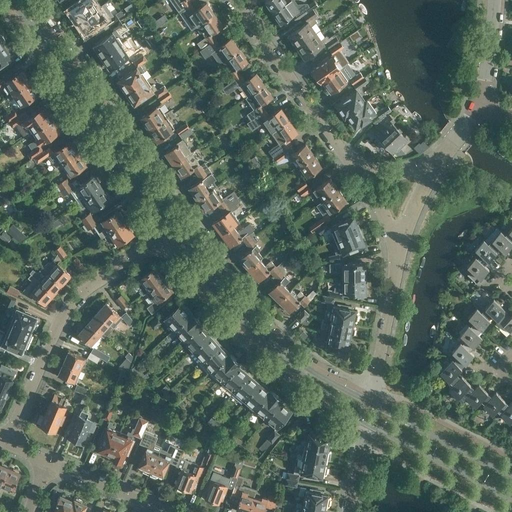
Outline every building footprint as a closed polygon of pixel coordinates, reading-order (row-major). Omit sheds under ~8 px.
[(77,20),(77,22),(97,8),(92,1),(92,0),(80,0),(71,7),(70,9),(69,9),(72,13),(71,15),(74,20),(77,20)] [(169,0),(179,12),(180,11),(190,4),(187,0),(169,0)] [(265,0),(264,1),(272,12),(286,3),(284,0),(265,0)] [(290,0),(286,3),(272,12),(280,24),(298,12),(297,11),(300,9),(293,0),(290,0)] [(303,16),(313,9),(318,6),(315,1),(300,11),(303,16)] [(190,4),(180,11),(184,16),(188,13),(193,20),(193,19),(198,25),(214,14),(206,3),(195,11),(190,4)] [(98,7),(97,8),(77,22),(78,22),(78,23),(77,24),(81,29),(83,29),(86,33),(87,32),(87,33),(102,23),(102,22),(105,20),(109,26),(119,19),(119,20),(126,15),(123,11),(120,11),(115,14),(110,18),(106,12),(103,14),(98,7)] [(153,14),(155,19),(165,13),(162,8),(153,14)] [(288,35),(296,47),(315,33),(310,27),(317,22),(315,19),(318,17),(313,9),(303,16),(307,22),(288,35)] [(214,14),(198,25),(198,26),(196,28),(200,33),(201,32),(205,38),(197,43),(201,49),(215,40),(211,34),(222,26),(214,14)] [(94,45),(97,50),(96,51),(100,58),(120,44),(116,38),(118,37),(117,36),(119,35),(115,29),(122,24),(119,20),(119,19),(109,26),(112,31),(112,33),(109,35),(108,34),(95,43),(95,44),(94,45)] [(158,19),(152,23),(156,28),(161,24),(158,19)] [(315,33),(296,47),(304,58),(325,44),(329,49),(339,42),(334,35),(328,38),(326,36),(320,41),(315,33)] [(201,49),(206,56),(215,51),(222,61),(239,49),(231,38),(219,46),(215,40),(201,49)] [(320,81),(337,69),(339,68),(335,63),(340,59),(340,57),(336,52),(343,47),(339,42),(329,49),(332,54),(332,56),(329,58),(328,57),(317,64),(319,66),(313,70),(313,71),(311,72),(315,78),(317,76),(320,81)] [(120,44),(100,58),(105,64),(107,64),(110,68),(112,68),(125,59),(124,59),(128,56),(130,56),(134,61),(143,55),(140,50),(133,55),(129,50),(127,51),(127,50),(125,51),(120,44)] [(4,45),(0,48),(0,68),(8,63),(7,60),(12,57),(4,45)] [(239,49),(222,61),(227,67),(226,68),(231,74),(226,77),(230,82),(240,75),(236,69),(247,61),(239,49)] [(120,87),(125,93),(144,80),(140,73),(142,72),(141,71),(143,70),(139,65),(146,60),(143,55),(134,61),(137,67),(137,68),(133,71),(132,70),(119,79),(120,80),(118,81),(121,84),(120,87)] [(5,95),(7,97),(30,82),(28,80),(27,80),(25,78),(26,77),(22,71),(21,72),(20,69),(13,74),(14,75),(5,81),(9,88),(9,90),(6,92),(5,95)] [(337,69),(320,81),(325,88),(327,87),(330,92),(336,88),(340,86),(339,85),(348,79),(350,79),(353,84),(363,77),(359,72),(351,78),(348,74),(346,73),(342,76),(337,69)] [(230,82),(223,87),(222,88),(226,93),(228,93),(237,87),(240,90),(242,90),(246,96),(252,92),(263,85),(255,73),(244,81),(240,75),(230,82)] [(349,95),(345,99),(344,97),(337,102),(337,103),(336,104),(345,116),(346,115),(364,103),(358,95),(362,92),(359,88),(367,82),(370,80),(366,75),(364,77),(363,77),(353,84),(356,89),(349,94),(349,95)] [(144,80),(125,93),(129,100),(131,100),(134,104),(135,104),(137,104),(149,95),(148,94),(153,91),(155,94),(157,97),(158,97),(167,91),(164,85),(157,90),(153,84),(151,86),(150,85),(149,86),(144,80)] [(30,82),(7,97),(8,99),(10,99),(13,98),(16,98),(21,105),(30,99),(30,100),(37,95),(36,93),(37,92),(33,87),(32,87),(30,85),(31,84),(30,82)] [(246,96),(245,98),(253,110),(246,114),(250,120),(255,117),(265,110),(260,104),(271,96),(263,85),(252,92),(246,96)] [(167,91),(158,97),(162,102),(172,96),(168,90),(167,91)] [(205,104),(200,96),(191,102),(196,110),(205,104)] [(364,103),(346,115),(351,123),(352,122),(356,127),(376,113),(380,117),(385,113),(390,110),(387,105),(378,111),(376,107),(372,110),(366,101),(364,103)] [(141,117),(149,129),(173,113),(171,110),(164,114),(158,106),(141,117)] [(18,115),(9,122),(8,122),(12,127),(19,122),(23,128),(27,125),(31,132),(52,118),(44,107),(43,108),(41,107),(27,117),(28,118),(24,121),(22,120),(18,115)] [(265,110),(255,117),(258,122),(262,119),(267,126),(267,125),(272,132),(289,120),(281,108),(269,117),(265,110)] [(15,110),(5,117),(9,122),(18,115),(15,110)] [(173,113),(149,129),(157,141),(174,129),(169,121),(175,116),(178,114),(176,111),(173,113)] [(380,117),(373,122),(376,125),(371,129),(372,130),(371,131),(375,135),(376,134),(392,152),(395,149),(397,151),(405,144),(403,142),(406,139),(391,123),(394,121),(388,114),(386,115),(385,113),(380,117)] [(31,159),(34,157),(43,151),(39,145),(39,144),(43,141),(44,142),(59,132),(59,131),(60,130),(52,118),(31,132),(36,139),(28,144),(33,150),(27,154),(31,159)] [(289,120),(272,132),(276,137),(281,145),(269,153),(272,158),(290,146),(285,139),(297,131),(289,120)] [(176,129),(180,134),(189,128),(190,127),(187,122),(176,129)] [(235,131),(229,122),(224,126),(230,135),(235,131)] [(165,153),(173,164),(191,152),(187,146),(182,140),(193,132),(189,128),(180,134),(179,135),(182,139),(176,143),(177,145),(165,153)] [(46,167),(49,171),(77,152),(70,141),(53,152),(49,147),(43,151),(34,157),(37,162),(46,157),(51,164),(46,167)] [(280,153),(272,158),(276,163),(292,160),(294,159),(299,165),(313,155),(305,144),(294,151),(290,146),(280,153)] [(49,173),(47,174),(50,179),(58,174),(56,172),(62,167),(68,176),(86,164),(77,152),(49,171),(48,171),(49,173)] [(191,152),(173,164),(181,176),(193,168),(197,174),(207,167),(204,162),(200,165),(191,152)] [(313,155),(299,165),(303,172),(301,173),(304,178),(321,167),(313,155)] [(253,172),(249,166),(244,169),(248,175),(253,172)] [(207,167),(197,174),(201,180),(189,188),(197,199),(209,191),(216,186),(212,181),(215,179),(211,173),(207,167)] [(70,183),(59,190),(63,196),(66,194),(72,203),(76,199),(78,202),(101,187),(93,176),(80,185),(76,179),(70,183)] [(55,185),(59,190),(70,183),(66,178),(55,185)] [(318,194),(323,200),(338,190),(329,178),(312,190),(316,195),(318,194)] [(295,186),(299,191),(307,185),(304,180),(295,186)] [(307,185),(299,191),(302,197),(311,190),(307,185)] [(101,187),(78,202),(85,212),(90,208),(92,210),(109,199),(101,187)] [(209,191),(197,199),(205,211),(216,203),(221,209),(231,201),(228,197),(223,200),(218,193),(217,194),(213,188),(209,191)] [(338,190),(323,200),(327,206),(325,207),(329,213),(345,201),(338,190)] [(11,199),(4,203),(10,213),(17,209),(11,199)] [(231,201),(221,209),(225,214),(213,223),(221,234),(233,225),(229,220),(235,216),(230,209),(234,205),(231,201)] [(104,229),(98,233),(101,237),(103,236),(124,221),(117,210),(100,222),(104,229)] [(80,220),(84,225),(94,218),(90,212),(80,220)] [(314,224),(317,229),(325,223),(331,219),(327,214),(314,224)] [(325,223),(317,229),(320,234),(326,230),(328,234),(334,232),(337,239),(361,230),(358,223),(355,222),(353,217),(330,226),(330,227),(328,228),(325,223)] [(94,218),(84,225),(88,230),(98,223),(94,218)] [(103,236),(103,237),(105,240),(110,236),(115,245),(133,233),(124,221),(103,236)] [(233,225),(221,234),(229,245),(241,237),(246,243),(256,235),(253,231),(255,229),(250,223),(244,227),(238,232),(233,225)] [(24,235),(13,224),(7,230),(18,241),(24,235)] [(489,241),(500,230),(497,227),(486,238),(489,241)] [(329,261),(332,261),(340,259),(339,254),(341,253),(341,254),(364,245),(362,239),(364,236),(361,230),(337,239),(341,247),(334,250),(335,254),(328,256),(329,261)] [(488,243),(497,252),(500,248),(505,252),(511,244),(511,242),(505,235),(500,230),(488,243)] [(12,238),(4,231),(0,235),(0,237),(7,243),(12,238)] [(256,235),(246,243),(250,249),(239,260),(249,269),(259,260),(263,257),(258,251),(261,250),(254,243),(259,240),(256,235)] [(475,249),(471,252),(476,256),(484,265),(497,252),(488,243),(484,239),(475,249)] [(40,263),(39,264),(61,284),(70,274),(63,267),(65,265),(60,260),(62,257),(66,254),(59,245),(54,249),(57,253),(55,257),(54,256),(53,257),(52,257),(51,258),(51,259),(51,260),(51,261),(49,264),(47,262),(44,267),(40,263)] [(484,265),(476,256),(467,266),(471,270),(467,274),(476,282),(489,269),(484,265)] [(77,257),(72,261),(80,272),(85,268),(77,257)] [(340,259),(332,261),(332,262),(330,263),(330,271),(334,271),(341,271),(341,279),(365,279),(365,263),(349,263),(349,265),(344,265),(343,258),(340,259)] [(259,260),(249,269),(259,280),(269,271),(274,276),(283,267),(286,264),(283,261),(280,264),(275,267),(271,260),(265,266),(259,260)] [(62,284),(61,284),(39,264),(36,268),(41,272),(45,276),(40,282),(53,293),(53,294),(62,284)] [(144,285),(147,290),(163,278),(155,267),(140,278),(145,284),(144,285)] [(283,267),(274,276),(279,282),(269,291),(279,301),(289,291),(284,286),(289,281),(283,275),(287,271),(283,267)] [(31,280),(21,291),(36,299),(36,298),(35,298),(37,296),(44,303),(53,293),(40,282),(31,274),(28,278),(31,280)] [(163,278),(147,290),(150,294),(152,293),(157,300),(172,289),(163,278)] [(324,289),(323,295),(331,296),(334,297),(342,299),(343,292),(349,292),(349,294),(365,294),(365,279),(341,279),(341,287),(333,287),(328,286),(324,289)] [(17,296),(20,290),(10,285),(7,291),(17,296)] [(289,291),(279,301),(289,312),(299,302),(304,306),(313,297),(317,293),(313,289),(309,293),(305,297),(299,291),(294,297),(289,291)] [(6,295),(3,302),(13,306),(16,299),(6,295)] [(115,299),(123,308),(128,304),(120,295),(115,299)] [(331,296),(323,295),(322,295),(321,301),(327,302),(327,306),(325,305),(324,309),(332,311),(331,319),(352,323),(352,320),(353,320),(356,320),(357,315),(356,313),(354,312),(355,309),(348,308),(349,305),(337,303),(337,306),(332,305),(334,297),(331,296)] [(479,305),(477,307),(481,312),(490,320),(494,316),(498,320),(507,311),(494,299),(483,309),(479,305)] [(105,303),(96,313),(108,324),(113,319),(115,320),(119,315),(105,303)] [(169,323),(174,328),(192,312),(186,306),(184,307),(181,303),(163,320),(167,325),(169,323)] [(154,304),(145,312),(148,316),(158,309),(154,304)] [(15,307),(9,319),(33,329),(39,317),(15,307)] [(472,321),(469,325),(478,333),(490,320),(481,312),(477,307),(468,317),(472,321)] [(309,313),(305,309),(296,318),(301,322),(309,313)] [(507,311),(498,320),(511,333),(511,331),(511,313),(511,315),(507,311)] [(134,322),(126,312),(121,316),(129,326),(134,322)] [(192,312),(174,328),(172,330),(176,335),(178,334),(183,339),(199,324),(201,323),(192,312)] [(87,323),(99,334),(104,339),(113,328),(108,324),(96,313),(87,323)] [(158,316),(149,324),(153,329),(162,321),(158,316)] [(330,325),(328,333),(349,337),(350,335),(351,335),(353,334),(354,329),(352,327),(351,327),(352,323),(331,319),(322,317),(321,321),(328,322),(328,324),(330,325)] [(9,319),(4,331),(28,341),(31,334),(33,329),(9,319)] [(310,323),(306,319),(302,323),(307,327),(310,323)] [(99,334),(87,323),(78,333),(92,345),(97,340),(95,339),(99,334)] [(199,324),(183,339),(181,341),(186,345),(188,344),(193,349),(209,335),(208,334),(208,331),(204,327),(202,327),(199,324)] [(469,325),(456,338),(460,342),(469,351),(469,350),(482,337),(478,333),(469,325)] [(4,331),(2,336),(0,340),(0,343),(11,348),(10,350),(22,355),(28,341),(4,331)] [(349,337),(328,333),(320,331),(320,336),(327,337),(326,346),(328,346),(327,350),(346,354),(347,348),(348,349),(350,348),(351,344),(350,341),(348,341),(349,337)] [(209,335),(193,349),(191,351),(195,356),(197,354),(202,359),(218,345),(217,344),(218,342),(214,337),(211,337),(209,335)] [(469,351),(460,342),(448,355),(452,359),(461,367),(473,354),(469,350),(469,351)] [(218,345),(202,359),(202,360),(200,361),(205,366),(206,364),(211,370),(229,354),(223,347),(221,348),(218,345)] [(108,355),(93,347),(90,352),(100,358),(105,360),(108,355)] [(68,351),(63,363),(80,370),(83,363),(84,364),(86,359),(68,351)] [(90,352),(87,357),(97,363),(100,358),(90,352)] [(133,356),(128,352),(125,356),(131,361),(133,356)] [(229,354),(211,370),(218,376),(216,378),(221,383),(238,363),(229,354)] [(461,367),(452,359),(439,373),(452,385),(453,385),(462,376),(457,371),(461,367)] [(80,370),(63,363),(58,374),(76,382),(78,377),(80,370)] [(221,383),(223,381),(228,386),(227,388),(231,391),(246,373),(244,371),(244,368),(238,363),(221,383)] [(139,369),(136,365),(129,370),(134,373),(139,369)] [(0,406),(0,407),(4,397),(6,397),(10,388),(9,387),(12,379),(14,373),(3,368),(0,374),(0,406)] [(248,374),(246,373),(231,391),(233,390),(239,395),(238,397),(242,400),(257,381),(255,380),(255,377),(250,373),(248,374)] [(453,385),(452,385),(448,389),(462,402),(466,397),(475,388),(474,388),(462,376),(453,385)] [(258,383),(257,381),(242,400),(242,401),(244,399),(249,404),(248,406),(253,409),(268,391),(265,389),(265,386),(261,382),(258,383)] [(87,389),(77,384),(74,390),(80,393),(85,394),(87,389)] [(475,388),(466,397),(475,406),(479,402),(483,405),(492,396),(491,396),(478,384),(474,388),(475,388)] [(187,393),(184,390),(176,398),(179,401),(187,393)] [(270,390),(268,391),(253,409),(253,410),(255,408),(260,413),(259,415),(264,419),(265,417),(280,399),(270,390)] [(492,396),(483,405),(496,418),(500,414),(509,405),(495,392),(491,396),(492,396)] [(87,395),(85,394),(80,393),(76,403),(82,406),(87,395)] [(51,400),(41,425),(43,426),(44,428),(45,430),(48,431),(50,431),(52,429),(55,431),(58,423),(61,425),(65,415),(62,413),(66,403),(64,402),(66,399),(54,394),(51,400)] [(280,399),(265,417),(271,422),(270,424),(275,428),(290,410),(287,407),(287,405),(280,399)] [(237,410),(241,404),(238,401),(233,406),(237,410)] [(509,405),(500,414),(509,422),(511,418),(511,401),(509,405)] [(109,421),(114,410),(107,407),(102,418),(109,421)] [(75,423),(69,437),(81,442),(87,428),(93,431),(96,423),(86,418),(88,413),(81,410),(79,415),(77,414),(73,422),(75,423)] [(119,433),(110,454),(114,456),(112,459),(121,462),(125,453),(128,455),(134,440),(131,438),(133,434),(140,437),(148,420),(140,417),(135,429),(132,428),(131,432),(128,431),(126,436),(119,433)] [(298,418),(291,427),(295,431),(303,422),(298,418)] [(98,449),(110,454),(119,433),(112,430),(114,426),(111,424),(112,422),(109,421),(107,428),(104,427),(98,442),(100,443),(98,449)] [(298,443),(306,445),(327,449),(327,445),(329,446),(331,445),(332,439),(330,438),(329,438),(330,432),(311,429),(310,432),(308,432),(307,440),(299,439),(298,443)] [(158,436),(145,430),(139,443),(147,446),(146,449),(145,448),(138,466),(143,468),(143,472),(149,474),(159,451),(159,449),(154,446),(158,436)] [(274,430),(267,438),(272,443),(279,434),(274,430)] [(222,437),(213,434),(211,439),(219,443),(222,437)] [(244,442),(233,435),(231,439),(241,446),(244,442)] [(179,460),(175,467),(181,469),(175,485),(190,491),(192,487),(194,488),(204,462),(210,464),(217,445),(211,443),(205,457),(204,456),(200,465),(180,457),(180,456),(179,460)] [(159,451),(149,474),(155,477),(158,474),(163,476),(170,459),(171,456),(179,460),(180,456),(180,457),(185,447),(178,444),(176,450),(169,447),(166,454),(159,451)] [(290,452),(290,456),(303,459),(324,463),(325,460),(326,460),(328,459),(329,453),(327,451),(326,451),(327,449),(306,445),(304,453),(302,452),(302,455),(290,452)] [(284,477),(286,478),(297,480),(299,472),(303,473),(303,475),(314,478),(315,475),(321,477),(322,474),(323,474),(325,473),(326,468),(325,466),(323,465),(324,463),(303,459),(301,466),(293,465),(292,469),(294,469),(293,473),(283,471),(282,476),(284,477)] [(241,467),(235,465),(231,476),(237,478),(241,467)] [(8,467),(1,484),(0,486),(4,488),(5,486),(15,490),(18,482),(16,481),(20,472),(8,467)] [(219,498),(222,499),(223,495),(226,496),(227,492),(224,491),(230,478),(213,471),(207,488),(209,488),(205,497),(218,502),(219,498)] [(297,480),(286,478),(285,484),(296,486),(297,480)] [(236,510),(242,511),(248,511),(254,497),(247,494),(248,492),(239,489),(240,486),(235,484),(231,495),(240,498),(236,510)] [(300,487),(298,495),(304,496),(303,504),(324,509),(324,506),(326,506),(328,505),(329,500),(328,498),(326,497),(327,494),(321,493),(321,491),(310,489),(309,491),(307,490),(307,488),(300,487)] [(53,511),(68,511),(74,499),(62,494),(62,495),(59,494),(55,503),(56,504),(54,509),(55,509),(53,511)] [(254,497),(248,511),(262,511),(265,505),(274,508),(278,497),(269,494),(267,498),(262,496),(261,499),(254,497)] [(74,499),(68,511),(84,511),(85,510),(84,509),(86,504),(74,499)] [(293,502),(292,505),(296,506),(300,507),(300,509),(302,509),(301,511),(325,511),(323,511),(324,509),(303,504),(293,502)]
